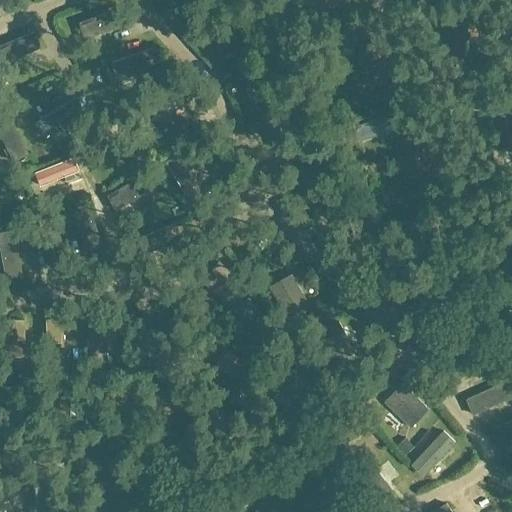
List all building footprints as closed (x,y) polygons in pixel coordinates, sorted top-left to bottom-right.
[(453,48),(478,51),(482,17),(457,14),(453,48)] [(101,38),(93,51),(110,61),(118,49),(101,38)] [(386,77),(383,43),(358,44),(361,79),(386,77)] [(61,121),(46,128),(51,140),(66,134),(61,121)] [(430,170),(426,136),(401,139),(405,173),(430,170)] [(274,405),(278,412),(320,388),(319,387),(316,389),(301,363),(304,361),(303,360),(262,385),(266,392),(269,390),(277,403),(274,405)] [(412,389),(393,406),(423,439),(442,421),(412,389)] [(488,429),(511,416),(511,392),(481,407),(485,414),(482,416),(488,429)] [(349,416),(315,433),(327,456),(360,439),(349,416)] [(438,485),(469,453),(454,438),(422,470),(438,485)] [(337,511),(324,499),(311,511),(337,511)]
